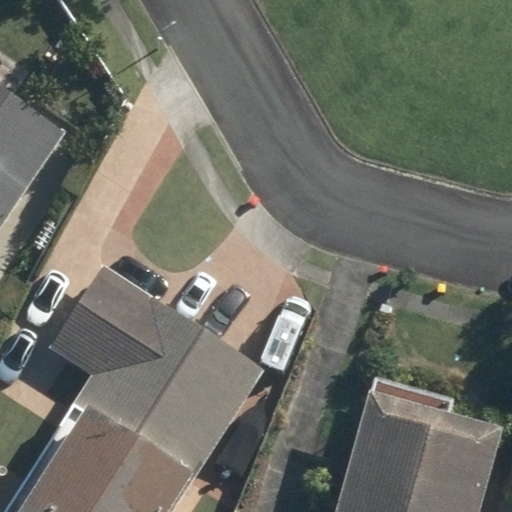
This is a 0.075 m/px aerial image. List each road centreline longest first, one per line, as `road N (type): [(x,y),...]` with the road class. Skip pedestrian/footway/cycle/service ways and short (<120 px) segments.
road 1 (residential): [(511,247),(356,216),(303,180),(265,120)]
road 2 (residential): [(265,120),(190,0)]
